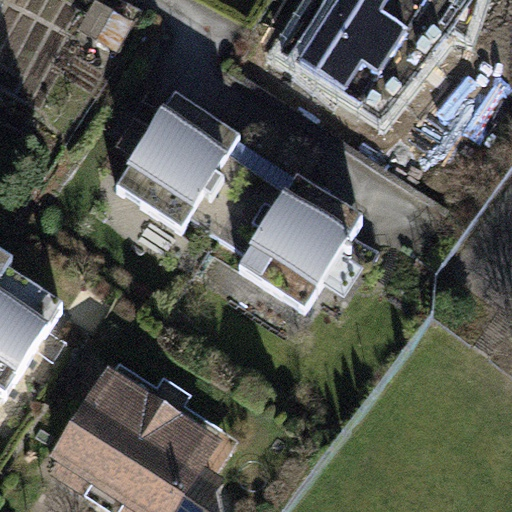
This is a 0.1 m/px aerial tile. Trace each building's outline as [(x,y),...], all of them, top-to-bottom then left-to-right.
[(497,0),(313,0),(266,69),(361,131),(415,49),(472,71),(497,0)] [(0,43),(16,12),(0,3),(0,43)] [(364,233),(176,110),(118,198),(184,241),(193,228),(248,264),(240,277),(306,321),(364,233)] [(83,317),(0,265),(0,388),(28,406),(83,317)] [(196,511),(234,450),(117,378),(60,471),(127,511),(196,511)]
